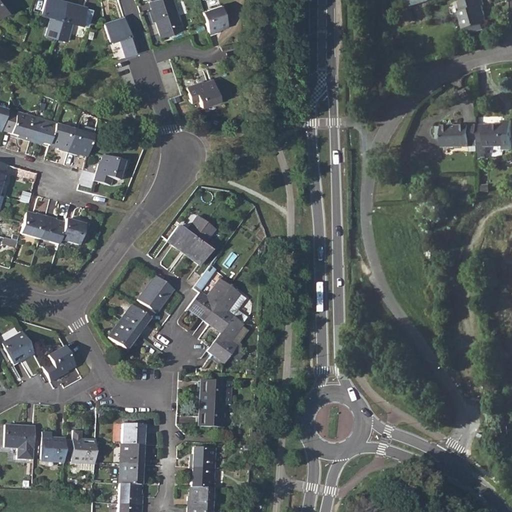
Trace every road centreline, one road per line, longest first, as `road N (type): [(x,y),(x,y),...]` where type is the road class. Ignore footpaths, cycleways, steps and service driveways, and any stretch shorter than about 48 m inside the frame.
road 1 (residential): [(446,461),(464,430),(462,406),(381,286),(367,239),(368,181),(376,145),(402,104),(441,74),(511,52)]
road 2 (secondary): [(349,398),(335,278),(331,0)]
road 3 (secondary): [(312,0),(318,398)]
road 4 (track): [(511,206),(494,210),(479,227),(465,260),(465,338),(478,399),(465,421)]
road 5 (residential): [(122,244),(189,293),(165,331),(175,350),(166,392)]
road 6 (residential): [(127,0),(170,150)]
road 7 (residential): [(166,392),(164,503),(157,511)]
